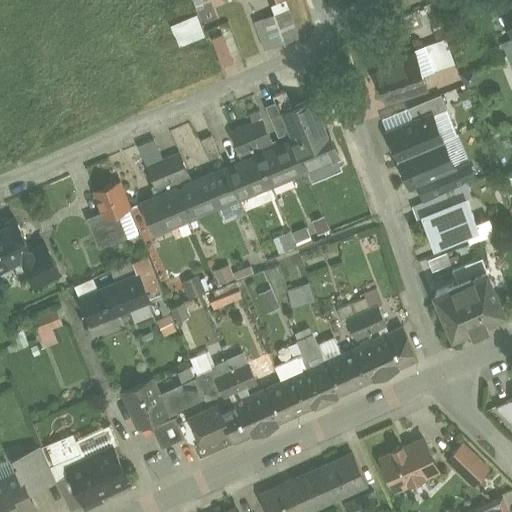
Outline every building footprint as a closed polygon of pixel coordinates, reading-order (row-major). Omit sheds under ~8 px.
[(278,0),(282,9),(259,17),(269,45),(303,33),(291,0),(278,0)] [(511,0),(508,0),(501,3),(511,28),(511,0)] [(184,43),(210,33),(201,11),(175,22),(184,43)] [(228,36),(210,43),(218,62),(236,54),(228,36)] [(511,36),(502,40),(507,52),(511,50),(511,36)] [(435,47),(417,53),(423,71),(441,65),(435,47)] [(416,50),(373,64),(385,98),(427,84),(423,71),(417,53),(416,50)] [(286,88),(273,93),(276,101),(280,110),(293,105),(286,88)] [(293,105),(280,110),(289,130),(293,139),(292,139),(304,167),(304,168),(338,154),(326,124),(325,125),(314,96),(293,105)] [(280,110),(276,101),(266,106),(279,134),(289,130),(280,110)] [(259,108),(250,112),(254,121),(263,118),(259,108)] [(432,111),(388,130),(399,156),(443,138),(432,111)] [(254,121),(247,124),(255,144),(271,137),(263,118),(254,121)] [(247,124),(232,131),(240,150),(255,144),(247,124)] [(211,133),(201,138),(209,158),(220,154),(211,133)] [(271,137),(255,144),(259,153),(275,146),(271,137)] [(454,164),(443,138),(399,156),(410,183),(454,164)] [(275,146),(259,153),(271,181),(304,167),(292,139),(275,146)] [(255,144),(240,150),(244,159),(259,153),(255,144)] [(179,153),(164,159),(172,178),(187,172),(179,153)] [(244,159),(227,166),(238,195),(271,181),(259,153),(244,159)] [(164,159),(149,165),(156,184),(157,185),(172,178),(164,159)] [(191,181),(176,187),(188,216),(238,195),(227,166),(191,181)] [(187,172),(172,178),(176,187),(191,181),(187,172)] [(172,178),(157,185),(156,184),(155,185),(159,194),(176,187),(172,178)] [(119,180),(95,190),(104,215),(105,216),(117,212),(129,207),(119,180)] [(159,194),(142,202),(154,230),(188,216),(176,187),(159,194)] [(420,210),(431,239),(477,221),(466,192),(420,210)] [(117,212),(105,216),(104,215),(89,220),(99,246),(126,235),(117,212)] [(17,218),(0,226),(0,269),(18,261),(17,258),(33,250),(17,218)] [(282,251),(316,236),(310,223),(276,237),(282,251)] [(115,282),(80,297),(91,324),(150,300),(149,298),(161,293),(148,257),(133,262),(132,263),(137,274),(115,282)] [(482,257),(454,267),(459,279),(436,289),(436,288),(433,289),(452,333),(506,309),(505,308),(504,308),(482,257)] [(132,261),(111,270),(115,282),(137,274),(132,263),(133,262),(132,261)] [(234,263),(218,268),(223,282),(257,270),(255,264),(236,270),(234,263)] [(194,295),(213,288),(206,271),(187,279),(194,295)] [(314,280),(292,286),(297,304),(319,298),(314,280)] [(218,307),(247,294),(243,286),(215,298),(218,307)] [(263,291),(271,310),(283,305),(275,286),(263,291)] [(382,301),(376,287),(364,291),(370,306),(378,303),(382,301)] [(353,301),(338,308),(343,319),(347,317),(347,316),(358,312),(353,301)] [(370,306),(362,310),(371,329),(386,322),(378,303),(370,306)] [(358,312),(347,316),(347,317),(356,335),(371,329),(362,310),(358,312)] [(58,327),(69,323),(65,314),(41,323),(49,346),(63,341),(58,327)] [(324,337),(318,322),(310,326),(312,332),(313,332),(317,340),(324,337)] [(403,325),(372,339),(386,369),(397,364),(416,355),(403,325)] [(312,332),(297,338),(306,358),(321,351),(317,340),(313,332),(312,332)] [(306,358),(297,338),(282,345),(288,358),(291,365),(306,358)] [(372,339),(342,352),(355,383),(374,374),(374,375),(386,369),(372,339)] [(280,367),(269,342),(262,345),(272,370),(280,367)] [(282,345),(274,349),(280,361),(288,358),(282,345)] [(342,352),(312,366),(325,397),(337,391),(355,383),(342,352)] [(227,357),(211,364),(212,366),(197,373),(198,376),(206,395),(207,398),(223,390),(225,394),(241,387),(231,367),(227,357)] [(247,361),(231,367),(241,387),(256,380),(247,361)] [(312,366),(282,380),(295,410),(314,401),(314,402),(325,397),(312,366)] [(153,377),(122,391),(138,426),(206,395),(198,376),(183,382),(182,382),(160,392),(153,377)] [(282,380),(252,393),(265,424),(277,419),(277,418),(295,410),(282,380)] [(219,402),(190,415),(203,443),(230,431),(234,439),(253,430),(254,430),(266,424),(265,424),(252,393),(251,393),(221,407),(219,402)] [(511,394),(496,402),(499,408),(511,421),(511,420),(511,394)] [(175,415),(152,425),(162,446),(185,436),(175,415)] [(74,435),(43,448),(56,478),(70,472),(67,466),(83,459),(80,453),(81,453),(74,435)] [(424,435),(404,445),(402,441),(393,446),(394,449),(381,455),(395,485),(408,479),(408,480),(425,472),(438,466),(424,435)] [(488,465),(462,440),(447,456),(473,481),(488,465)] [(41,445),(12,458),(19,472),(20,471),(28,490),(56,478),(43,448),(41,445)] [(83,459),(67,466),(70,472),(84,502),(129,481),(112,445),(83,459)] [(353,452),(322,465),(335,495),(365,481),(353,452)] [(322,465),(292,479),(305,508),(335,495),(322,465)] [(19,472),(0,480),(0,511),(20,511),(35,505),(28,490),(20,471),(19,472)] [(292,479),(260,493),(268,511),(296,511),(305,508),(292,479)] [(374,488),(345,502),(349,511),(357,511),(380,502),(374,488)] [(499,493),(466,508),(468,511),(497,511),(506,508),(499,493)]
